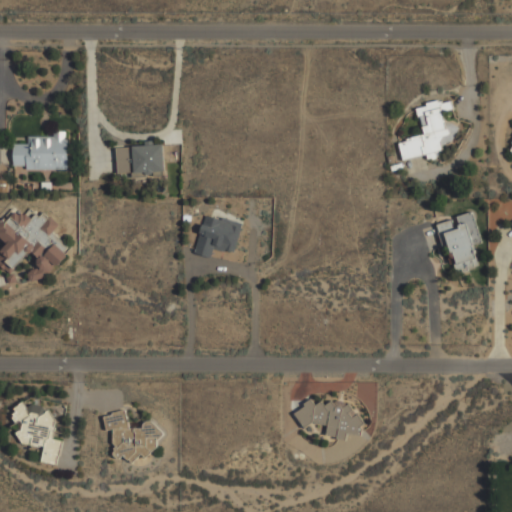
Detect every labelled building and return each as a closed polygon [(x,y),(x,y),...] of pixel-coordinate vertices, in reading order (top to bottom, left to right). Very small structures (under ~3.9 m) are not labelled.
[(403,160),(443,149),(441,144),(458,139),(453,121),(445,123),(442,110),(453,107),(450,98),(416,107),(424,134),(398,141),(403,160)] [(69,136),(13,136),(13,169),(68,170),(69,136)] [(117,175),(164,174),(163,143),(116,144),(117,175)] [(0,265),(9,274),(30,254),(39,263),(27,274),(36,283),(67,253),(49,234),(59,225),(44,209),(32,220),(18,206),(0,222),(0,237),(7,245),(0,251),(0,265)] [(457,271),(478,265),(473,244),(481,242),(474,213),(437,222),(442,245),(450,243),(457,271)] [(236,253),(243,224),(204,214),(195,253),(210,257),(212,247),(236,253)] [(54,439),(57,412),(45,410),(45,406),(15,402),(13,423),(20,424),(18,444),(44,447),(42,462),(59,464),(62,440),(54,439)] [(299,424),(327,424),(327,438),(347,438),(347,435),(363,435),(363,415),(352,415),(352,403),(299,402),(299,424)] [(103,414),(106,430),(110,430),(116,457),(128,455),(128,458),(162,452),(156,422),(129,427),(126,410),(103,414)]
